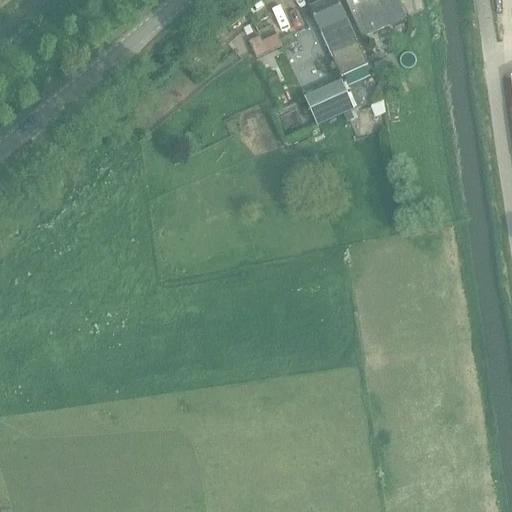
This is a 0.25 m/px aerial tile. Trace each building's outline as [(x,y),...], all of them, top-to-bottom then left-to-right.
[(329,0),(310,9),(328,50),(342,44),(345,50),(357,44),(336,0),(329,0)] [(343,0),(362,39),(407,19),(398,0),(343,0)] [(249,43),(257,60),(283,48),(277,35),(262,43),(259,38),(249,43)] [(210,38),(199,47),(210,59),(220,50),(210,38)] [(374,62),(372,63),(379,79),(396,73),(390,58),(378,63),(375,65),(374,62)] [(275,70),(266,75),(271,86),(280,81),(275,70)] [(304,99),(316,126),(354,110),(342,82),(304,99)] [(383,100),(370,106),(377,120),(385,116),(383,100)]
